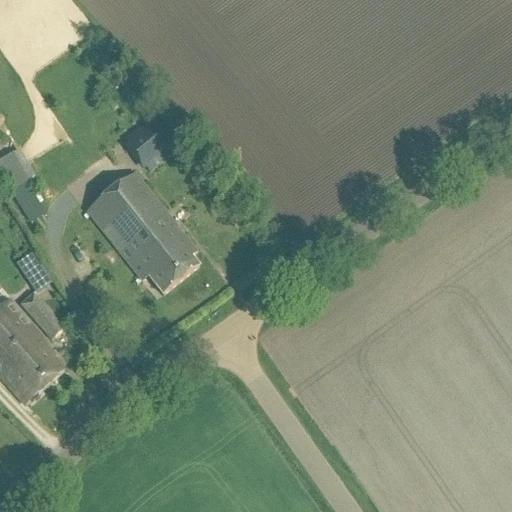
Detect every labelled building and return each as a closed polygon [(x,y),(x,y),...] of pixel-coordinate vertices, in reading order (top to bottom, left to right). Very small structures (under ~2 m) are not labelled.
[(120,147),(142,180),(184,153),(161,119),(120,147)] [(0,164),(0,172),(13,196),(30,186),(14,157),(0,164)] [(142,286),(148,281),(163,300),(199,271),(191,262),(197,257),(183,239),(181,240),(176,234),(178,233),(135,178),(87,217),(142,286)] [(28,190),(19,196),(36,223),(45,217),(28,190)] [(33,256),(17,266),(37,296),(52,286),(33,256)] [(24,313),(50,343),(62,334),(36,303),(24,313)] [(0,313),(0,383),(24,411),(62,377),(51,365),(53,363),(43,351),(45,350),(8,307),(0,313)]
